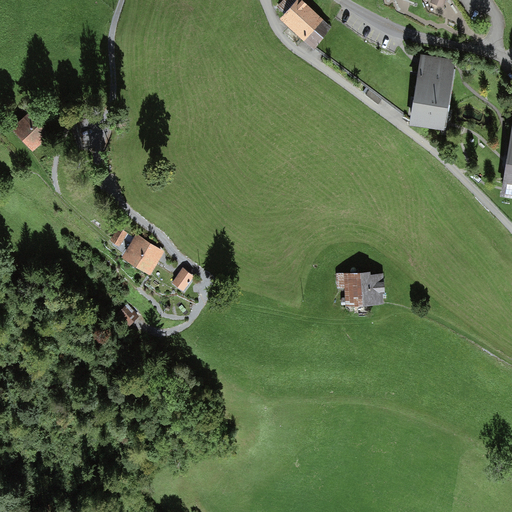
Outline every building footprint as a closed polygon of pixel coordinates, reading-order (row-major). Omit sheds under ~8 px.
[(284,0),(280,5),(288,12),(299,0),(300,0),(304,4),(307,0),(284,0)] [(291,22),(305,35),(321,19),(304,4),(300,0),(299,0),(288,12),(285,16),(291,22)] [(329,27),(321,19),(305,35),(304,37),(314,46),(329,27)] [(443,125),(450,80),(453,81),(455,68),(452,67),(453,61),(422,56),(419,74),(423,75),(416,120),(412,119),(412,120),(443,125)] [(366,94),(378,104),(382,98),(370,89),(366,94)] [(29,113),(15,125),(35,147),(49,135),(29,113)] [(120,243),(124,238),(127,232),(119,227),(112,238),(113,240),(118,243),(120,243)] [(134,236),(127,232),(124,238),(133,243),(126,254),(150,269),(161,252),(134,235),(134,236)] [(184,268),(176,279),(185,285),(188,281),(189,282),(190,280),(189,279),(192,275),(184,268)] [(347,274),(348,297),(342,298),(342,301),(379,298),(379,290),(383,289),(382,276),(368,277),(368,273),(347,274)] [(128,305),(120,312),(129,322),(137,315),(128,305)]
